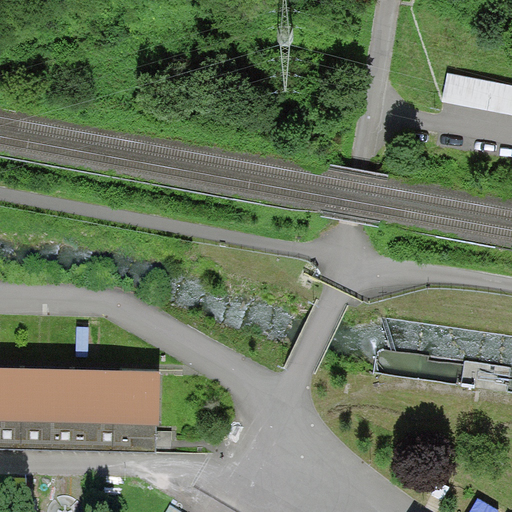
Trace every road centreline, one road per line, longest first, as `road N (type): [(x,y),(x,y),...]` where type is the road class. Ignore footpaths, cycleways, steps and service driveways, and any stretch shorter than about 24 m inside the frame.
road 1 (unclassified): [(343,257),(0,193)]
road 2 (unclassified): [(381,0),(343,257)]
road 3 (unclassified): [(343,257),(511,287)]
road 4 (track): [(366,104),(511,130)]
